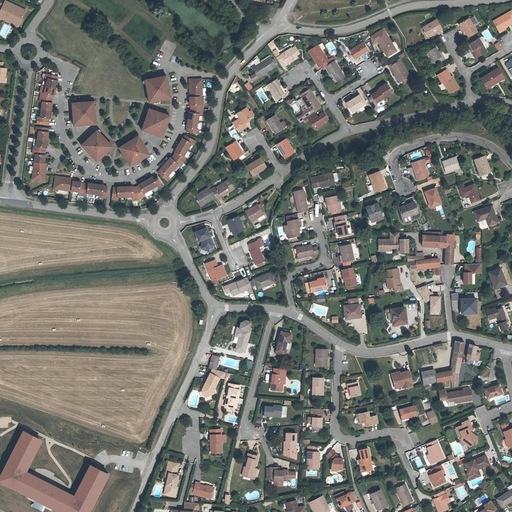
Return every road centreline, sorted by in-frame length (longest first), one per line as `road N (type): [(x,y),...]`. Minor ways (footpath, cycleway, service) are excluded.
road 1 (residential): [(223,81),(180,69),(181,112),(162,158),(136,177),(101,177),(72,154),(63,135),(67,67),(41,55)]
road 2 (residential): [(278,24),(339,31),(417,5),(488,0)]
road 3 (residential): [(413,481),(392,432),(338,436),(339,343)]
road 4 (residential): [(402,190),(397,154),(422,142),(456,137),(487,145),(511,165)]
road 5 (unclassified): [(166,212),(204,160),(223,81)]
road 6 (unclassified): [(13,201),(153,220)]
road 7 (residential): [(23,63),(5,200)]
road 8 (residential): [(13,201),(31,64)]
road 9 (residential): [(346,133),(473,101)]
road 10 (residential): [(251,432),(244,419),(274,308)]
road 11 (residential): [(315,210),(324,254),(293,276),(294,313)]
